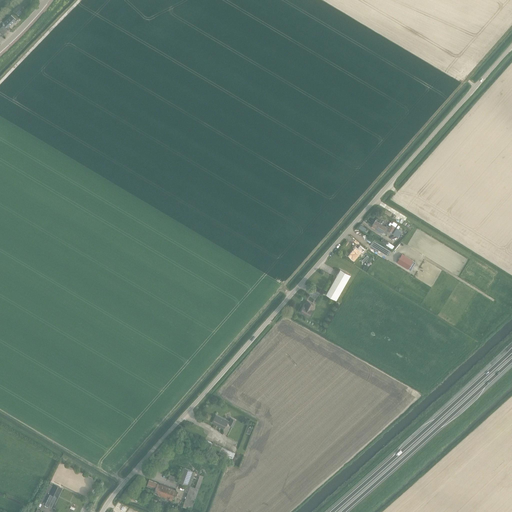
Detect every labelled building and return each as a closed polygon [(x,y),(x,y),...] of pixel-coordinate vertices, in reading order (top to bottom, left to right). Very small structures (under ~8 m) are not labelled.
[(11,16),(2,24),(3,25),(7,28),(15,20),(11,16)] [(375,220),(372,225),(385,234),(387,231),(391,233),(398,237),(401,231),(395,227),(397,224),(393,222),(392,225),(391,224),(389,227),(386,225),(386,227),(375,220)] [(363,253),(365,250),(360,246),(357,249),(355,247),(348,256),(354,261),(361,252),(363,253)] [(384,247),(381,252),(387,255),(390,250),(384,247)] [(402,254),(397,262),(410,270),(415,262),(402,254)] [(326,294),(336,300),(350,275),(340,269),(326,294)] [(304,305),(300,312),(308,317),(312,310),(311,309),(314,305),(308,301),(305,306),(304,305)] [(213,421),(212,423),(223,428),(227,421),(216,415),(213,421)] [(233,452),(213,442),(212,443),(205,440),(202,445),(230,459),(233,452)] [(203,476),(200,475),(195,488),(190,486),(195,473),(192,472),(192,471),(183,468),(178,482),(187,485),(184,492),(187,493),(182,507),(191,510),(203,476)] [(172,501),(176,490),(149,480),(147,486),(155,489),(153,493),(172,501)] [(53,508),(62,488),(53,484),(44,503),(53,508)]
